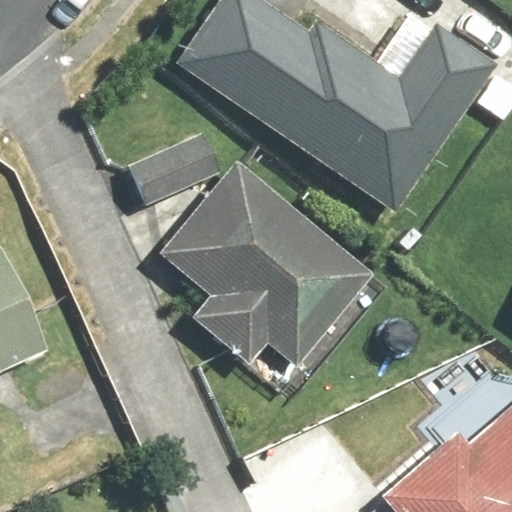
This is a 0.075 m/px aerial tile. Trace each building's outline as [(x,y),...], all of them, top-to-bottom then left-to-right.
[(382,40),(358,78),(224,0),(216,0),(165,88),(300,168),(298,172),(379,223),(463,92),(382,40)] [(208,129),(129,167),(147,204),(226,166),(208,129)] [(215,188),(152,276),(272,361),(334,273),(215,188)] [(0,376),(36,362),(0,272),(0,376)] [(511,278),(497,306),(511,313),(511,278)] [(511,511),(511,398),(374,509),(376,511),(511,511)]
